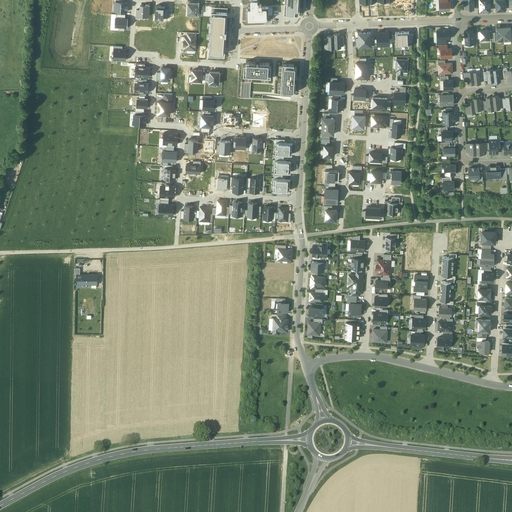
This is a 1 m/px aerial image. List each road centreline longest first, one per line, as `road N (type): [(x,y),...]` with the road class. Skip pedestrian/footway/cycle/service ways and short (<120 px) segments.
road 1 (secondary): [(309,440),(105,458),(0,506)]
road 2 (secondary): [(511,461),(348,443)]
road 3 (residential): [(505,237),(493,385)]
road 4 (unclassified): [(301,236),(295,342),(310,368)]
road 5 (residential): [(429,370),(439,241)]
road 6 (residential): [(179,199),(299,201)]
